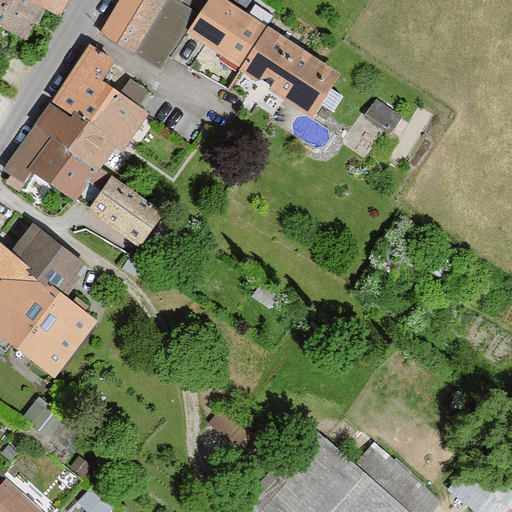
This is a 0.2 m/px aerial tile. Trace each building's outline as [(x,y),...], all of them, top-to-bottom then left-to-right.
[(19,35),(36,2),(33,0),(0,0),(0,27),(1,26),(19,35)] [(33,0),(36,2),(54,12),(60,0),(33,0)] [(161,0),(146,26),(119,10),(104,35),(158,69),(193,10),(180,2),(181,0),(161,0)] [(161,0),(124,0),(119,10),(146,26),(161,0)] [(181,0),(180,2),(193,10),(196,11),(202,0),(181,0)] [(267,31),(218,0),(212,0),(191,32),(244,66),(267,31)] [(267,31),(244,66),(263,79),(273,77),(278,80),(275,87),(308,109),(330,75),(304,58),(305,56),(303,51),(299,47),(294,46),(291,47),(290,48),(279,42),(281,40),(279,35),(273,31),(267,31)] [(58,102),(80,118),(96,129),(119,93),(102,82),(114,63),(93,48),(58,102)] [(130,82),(121,95),(137,107),(146,94),(130,82)] [(53,107),(40,126),(56,139),(54,141),(96,167),(113,143),(117,146),(142,111),(137,107),(121,95),(119,93),(96,129),(80,118),(76,123),(53,107)] [(400,117),(379,103),(369,117),(390,132),(400,117)] [(25,182),(32,171),(54,141),(56,139),(40,126),(8,170),(15,175),(10,182),(21,189),(25,182)] [(32,171),(72,198),(74,197),(96,167),(54,141),(32,171)] [(96,167),(74,197),(92,208),(92,207),(113,178),(114,177),(96,167)] [(113,178),(92,207),(140,242),(162,212),(113,178)] [(19,259),(63,294),(85,264),(41,230),(19,259)] [(402,244),(394,240),(372,282),(383,289),(392,270),(389,268),(402,244)] [(0,272),(15,285),(0,303),(0,329),(6,335),(14,342),(53,374),(94,320),(63,294),(19,259),(0,242),(0,272)] [(279,295),(264,284),(255,296),(271,308),(279,295)] [(6,335),(0,342),(0,346),(6,352),(14,342),(6,335)] [(409,511),(387,492),(328,439),(262,511),(409,511)] [(451,491),(491,511),(508,511),(511,507),(511,480),(468,458),(451,491)] [(0,490),(0,511),(57,511),(60,509),(21,473),(10,486),(7,483),(0,490)] [(398,480),(387,492),(409,511),(432,511),(433,511),(398,480)] [(92,489),(79,502),(89,511),(110,511),(114,508),(92,489)]
